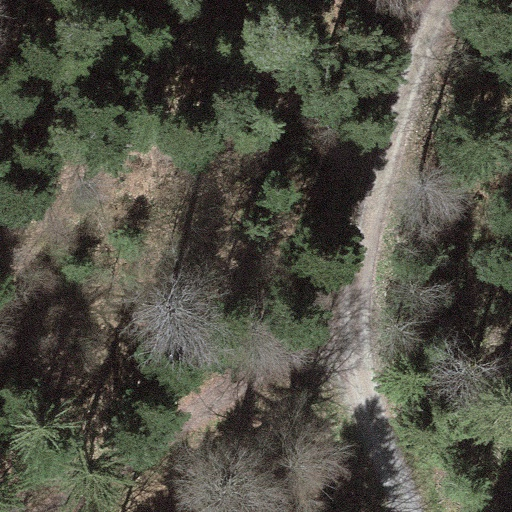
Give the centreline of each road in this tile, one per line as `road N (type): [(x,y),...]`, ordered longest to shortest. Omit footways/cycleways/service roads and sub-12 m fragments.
road 1 (track): [(357,303),(243,367),(46,511)]
road 2 (track): [(432,0),(376,157),(358,241),(357,303)]
road 3 (track): [(357,303),(410,511)]
